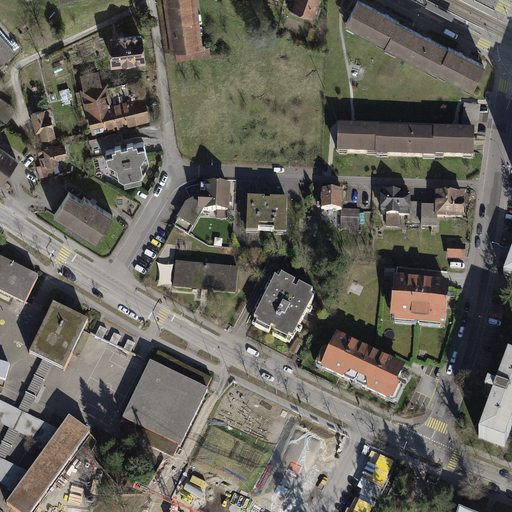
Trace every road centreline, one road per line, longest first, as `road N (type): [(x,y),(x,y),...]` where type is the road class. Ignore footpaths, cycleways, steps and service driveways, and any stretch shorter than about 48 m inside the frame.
road 1 (tertiary): [(109,285),(428,448)]
road 2 (residential): [(175,170),(493,190)]
road 3 (tertiary): [(428,448),(470,332),(493,190)]
road 4 (residential): [(175,170),(153,0)]
road 5 (residential): [(109,285),(175,170)]
road 6 (tertiary): [(0,213),(109,285)]
road 7 (secondary): [(398,0),(509,53)]
